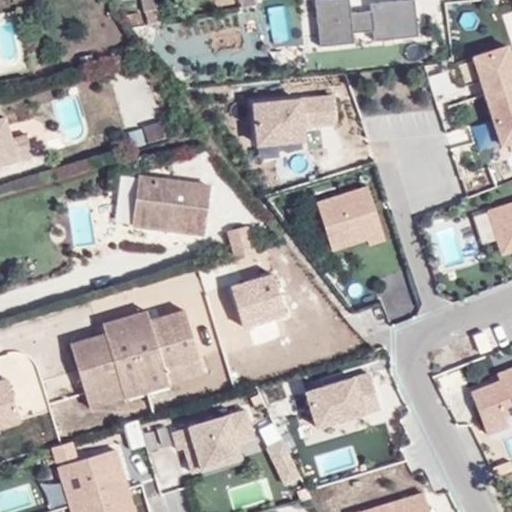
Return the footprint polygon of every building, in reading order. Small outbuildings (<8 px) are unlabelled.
[(155,0),(141,0),(144,22),(158,21),(155,0)] [(309,0),(310,9),(312,33),(353,31),(352,18),(369,18),(369,27),(414,23),(412,0),(309,0)] [(511,57),(503,30),(451,41),(483,148),(511,140),(511,57)] [(301,89),(252,96),(255,144),(306,139),(306,125),(336,121),(333,91),(302,95),(301,89)] [(0,161),(17,157),(12,142),(3,111),(0,111),(0,161)] [(165,141),(160,126),(144,131),(148,146),(165,141)] [(25,138),(12,142),(17,157),(29,154),(25,138)] [(125,173),(120,221),(138,223),(143,175),(125,173)] [(208,232),(215,185),(143,175),(138,223),(208,232)] [(366,183),(317,198),(333,248),(365,235),(370,243),(385,237),(366,183)] [(511,202),(469,217),(481,255),(511,244),(511,202)] [(251,253),(245,229),(227,233),(233,258),(251,253)] [(281,280),(266,287),(270,297),(286,291),(281,280)] [(321,321),(317,296),(302,299),(307,323),(321,321)] [(146,305),(99,319),(101,330),(149,315),(146,305)] [(101,330),(67,341),(83,391),(114,382),(117,394),(167,378),(164,366),(195,356),(180,306),(149,315),(101,330)] [(495,365),(465,375),(482,421),(507,412),(502,398),(511,393),(511,348),(491,356),(495,365)] [(167,378),(199,368),(195,356),(164,366),(167,378)] [(357,369),(299,387),(311,425),(370,408),(357,369)] [(83,391),(86,403),(101,399),(117,394),(114,382),(83,391)] [(54,410),(53,406),(35,412),(40,429),(58,423),(61,431),(81,424),(75,403),(54,410)] [(235,420),(166,437),(174,460),(181,458),(186,473),(228,461),(225,451),(242,446),(235,420)] [(137,511),(111,434),(53,452),(71,511),(137,511)] [(264,441),(254,448),(273,478),(284,472),(264,441)] [(430,511),(417,475),(343,500),(346,511),(430,511)]
